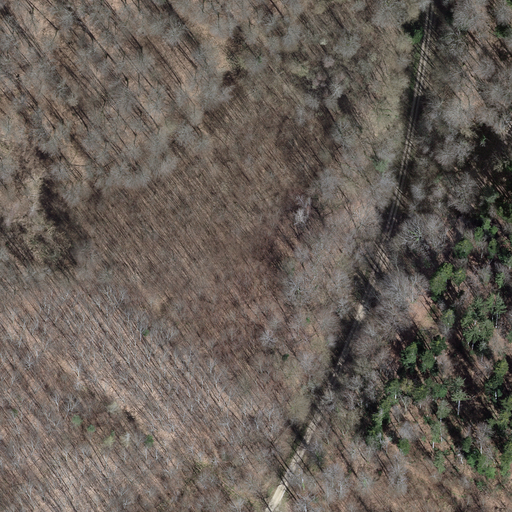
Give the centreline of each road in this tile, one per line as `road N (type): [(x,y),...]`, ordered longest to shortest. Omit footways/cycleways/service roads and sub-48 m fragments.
road 1 (track): [(269,511),(365,303),(411,137),(431,0)]
road 2 (track): [(511,137),(445,250),(342,511)]
